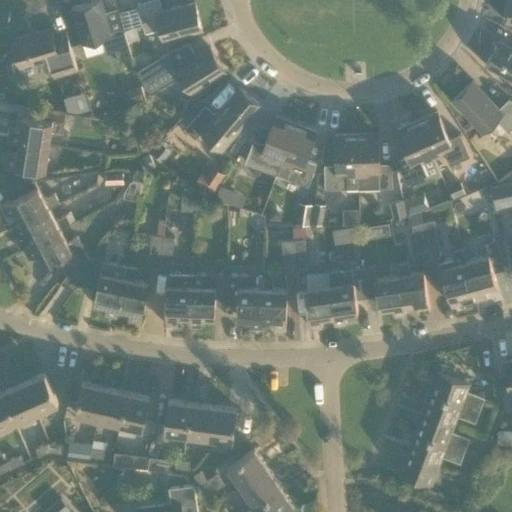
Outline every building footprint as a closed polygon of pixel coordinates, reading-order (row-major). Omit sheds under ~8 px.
[(132,56),(127,39),(123,26),(110,30),(101,0),(94,0),(72,7),(82,41),(102,35),(107,52),(115,50),(119,60),(132,56)] [(160,27),(163,39),(202,28),(195,1),(162,10),(159,0),(145,0),(137,2),(145,31),(160,27)] [(78,68),(67,32),(53,36),(51,27),(13,39),(19,58),(13,60),(17,74),(22,77),(39,71),(36,61),(49,57),(54,75),(78,68)] [(511,46),(499,39),(485,64),(511,78),(511,46)] [(177,68),(191,91),(225,70),(211,47),(180,65),(177,68)] [(177,68),(180,65),(171,50),(137,70),(145,83),(145,82),(147,86),(177,68)] [(473,80),(452,99),(483,131),(496,118),(508,131),(511,127),(511,100),(509,98),(499,107),(473,80)] [(196,137),(200,132),(221,150),(260,104),(239,85),(216,113),(205,103),(185,128),(196,137)] [(129,89),(132,101),(143,97),(139,86),(129,89)] [(9,138),(19,140),(19,139),(49,144),(51,130),(63,132),(66,110),(36,105),(35,117),(23,115),(21,128),(11,127),(9,138)] [(437,110),(418,119),(433,155),(444,151),(450,164),(470,155),(460,133),(449,138),(437,110)] [(254,138),(245,161),(266,169),(277,173),(282,159),(296,122),(276,115),(265,143),(254,138)] [(442,174),(433,155),(418,119),(398,128),(410,155),(399,160),(409,182),(429,173),(429,174),(436,177),(442,174)] [(282,159),(277,173),(287,177),(308,185),(317,162),(305,158),(316,130),(296,122),(282,159)] [(379,132),(357,133),(358,172),(359,187),(370,186),(392,186),(392,162),(380,162),(379,132)] [(336,164),(324,164),(325,188),(347,187),(359,187),(358,172),(357,133),(336,134),(336,164)] [(19,139),(19,140),(17,152),(7,150),(3,173),(4,178),(34,173),(35,166),(45,168),(48,154),(56,155),(58,145),(49,144),(19,139)] [(171,150),(161,141),(152,151),(162,161),(171,150)] [(146,170),(156,164),(149,153),(140,159),(146,170)] [(213,162),(197,182),(210,193),(226,172),(213,162)] [(106,183),(123,183),(123,172),(105,172),(106,183)] [(143,183),(144,174),(134,172),(132,181),(143,183)] [(6,190),(11,199),(2,204),(7,214),(17,210),(22,221),(23,221),(49,207),(60,201),(55,191),(44,197),(35,179),(5,184),(6,190)] [(454,197),(465,192),(460,179),(448,184),(454,197)] [(511,181),(511,180),(490,185),(493,199),(511,194),(511,181)] [(218,196),(230,200),(234,189),(223,185),(218,196)] [(409,213),(429,207),(424,191),(404,198),(409,213)] [(393,217),(406,214),(402,198),(389,201),(393,217)] [(323,224),(326,203),(315,201),(311,222),(323,224)] [(310,225),(314,204),(299,202),(296,223),(310,225)] [(282,213),(276,206),(270,205),(268,217),(281,219),(282,213)] [(49,207),(23,221),(22,221),(13,225),(18,236),(28,231),(33,242),(34,242),(60,228),(71,223),(66,213),(56,219),(49,207)] [(412,223),(423,221),(421,211),(409,213),(407,214),(410,224),(412,223)] [(434,219),(423,221),(429,251),(440,248),(434,219)] [(429,251),(423,221),(412,223),(418,253),(429,251)] [(293,238),(305,237),(304,225),(293,226),(293,238)] [(75,263),(81,267),(89,256),(83,244),(78,235),(67,240),(60,228),(34,242),(33,242),(24,247),(29,257),(39,252),(45,264),(58,258),(67,274),(75,263)] [(148,263),(160,264),(163,234),(152,233),(148,263)] [(175,236),(163,234),(160,264),(171,266),(175,236)] [(305,237),(293,238),(295,268),(306,268),(305,237)] [(295,268),(293,238),(282,239),(284,269),(295,268)] [(474,289),(473,289),(476,299),(487,296),(484,286),(497,283),(494,271),(505,268),(496,239),(485,242),(488,253),(466,260),(474,289)] [(473,289),(474,289),(466,260),(462,246),(456,248),(453,254),(453,257),(440,261),(452,306),(476,299),(473,289)] [(78,283),(97,287),(94,301),(107,304),(105,314),(116,316),(119,306),(118,306),(127,264),(89,256),(81,267),(86,271),(78,283)] [(417,301),(418,311),(430,310),(424,269),(411,271),(409,259),(398,261),(399,273),(404,303),(417,301)] [(75,263),(67,274),(61,282),(73,290),(78,283),(86,271),(81,267),(75,263)] [(118,306),(119,306),(131,308),(128,319),(140,321),(148,281),(135,278),(138,266),(127,264),(118,306)] [(374,265),(363,266),(367,296),(378,295),(380,307),(393,305),(394,315),(406,313),(404,303),(399,273),(376,276),(374,265)] [(354,280),(329,284),(334,314),(333,314),(335,324),(346,322),(345,312),(358,310),(356,298),(367,296),(363,266),(352,268),(354,280)] [(215,303),(226,303),(227,273),(192,272),(192,273),(191,314),(190,314),(190,325),(201,325),(202,315),(215,315),(215,303)] [(181,273),(180,284),(167,283),(166,324),(177,324),(178,314),(190,314),(191,314),(192,273),(181,273)] [(262,327),(262,317),(262,286),(251,286),(251,274),(227,273),(226,303),(238,304),(237,316),(251,316),(250,327),(262,327)] [(262,286),(262,317),(275,317),(274,328),(286,328),(287,287),(274,287),(274,277),(263,277),(262,286)] [(333,314),(334,314),(329,284),(305,287),(311,328),(323,326),(321,315),(333,314)] [(437,369),(429,389),(480,408),(485,396),(467,389),(470,381),(437,369)] [(45,372),(24,382),(37,411),(58,402),(45,372)] [(75,412),(98,417),(105,386),(82,381),(75,412)] [(24,382),(3,391),(16,421),(37,411),(24,382)] [(127,391),(105,386),(98,417),(120,423),(127,391)] [(429,389),(422,410),(455,422),(457,414),(475,421),(480,408),(429,389)] [(0,427),(16,421),(3,391),(0,392),(0,427)] [(150,396),(127,391),(120,423),(143,428),(150,396)] [(164,430),(187,433),(191,401),(168,399),(164,430)] [(187,433),(210,436),(214,404),(191,401),(187,433)] [(214,404),(210,436),(233,439),(237,407),(214,404)] [(422,410),(414,430),(465,449),(470,437),(452,430),(455,422),(422,410)] [(508,442),(508,429),(498,429),(497,442),(508,442)] [(414,430),(406,450),(439,463),(442,455),(460,462),(465,449),(414,430)] [(36,448),(39,455),(50,450),(49,442),(36,448)] [(62,444),(49,442),(50,450),(61,452),(62,444)] [(70,444),(69,453),(77,454),(90,455),(91,447),(78,446),(70,444)] [(91,447),(90,455),(103,457),(104,449),(91,447)] [(228,465),(241,485),(268,466),(254,447),(228,465)] [(431,483),(439,463),(406,450),(399,471),(431,483)] [(113,454),(112,464),(133,467),(134,456),(113,454)] [(20,455),(8,460),(11,468),(23,462),(20,455)] [(148,457),(147,469),(168,471),(169,460),(148,457)] [(176,466),(189,468),(190,460),(177,458),(176,466)] [(0,472),(11,468),(8,460),(0,463),(0,472)] [(281,485),(268,466),(241,485),(254,504),(281,485)] [(194,474),(201,485),(208,480),(201,469),(194,474)] [(218,473),(208,480),(214,490),(224,483),(218,473)] [(208,480),(201,485),(209,496),(216,491),(214,490),(208,480)] [(197,511),(194,487),(191,484),(169,487),(171,503),(139,507),(139,511),(197,511)] [(282,511),(294,504),(281,485),(254,504),(260,511),(282,511)] [(427,494),(426,495),(444,502),(445,501),(447,495),(429,488),(427,494)]
